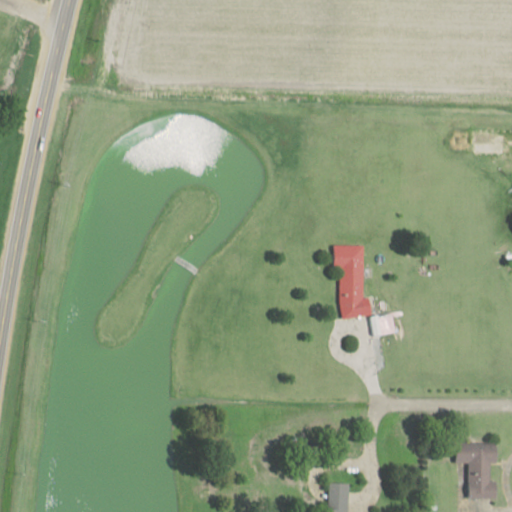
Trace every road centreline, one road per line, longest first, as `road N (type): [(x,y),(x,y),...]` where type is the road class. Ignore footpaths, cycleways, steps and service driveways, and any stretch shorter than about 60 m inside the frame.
road 1 (primary): [(0,331),(65,0)]
road 2 (track): [(511,404),(372,407)]
road 3 (track): [(371,364),(373,486),(365,500)]
